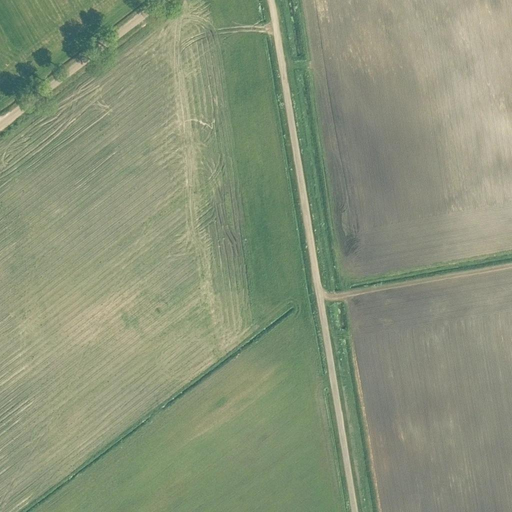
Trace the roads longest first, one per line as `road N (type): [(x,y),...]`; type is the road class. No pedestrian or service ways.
road 1 (unclassified): [(354,511),(269,0)]
road 2 (tertiary): [(0,125),(163,0)]
road 3 (track): [(511,264),(319,297)]
